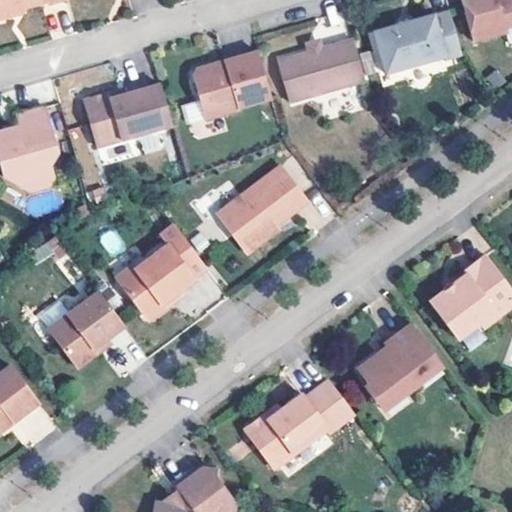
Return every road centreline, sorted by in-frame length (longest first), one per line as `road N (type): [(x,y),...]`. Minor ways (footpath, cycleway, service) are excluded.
road 1 (residential): [(511,155),(50,499)]
road 2 (residential): [(264,0),(0,75)]
